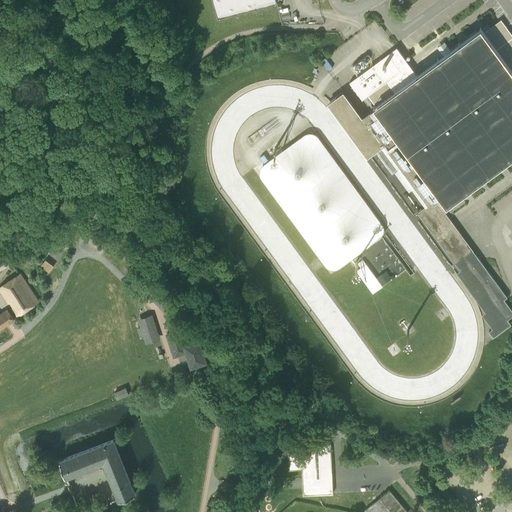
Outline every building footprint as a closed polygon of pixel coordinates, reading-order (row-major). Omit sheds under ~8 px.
[(213,0),(218,18),(277,3),(275,0),(213,0)] [(426,0),(420,0),(406,11),(412,19),(431,5),(426,0)] [(419,193),(428,204),(435,199),(439,196),(446,206),(447,206),(451,211),(465,201),(461,195),(511,157),(511,36),(501,21),(491,28),(488,25),(482,30),(481,27),(450,50),(442,56),(417,75),(397,47),(372,65),(350,82),(362,99),(368,95),(375,105),(373,106),(374,108),(364,116),(362,117),(343,91),(335,97),(368,142),(367,143),(373,150),(374,149),(376,152),(392,174),(394,173),(396,171),(392,164),(398,160),(399,160),(403,165),(418,185),(420,184),(424,189),(419,193)] [(442,56),(450,50),(444,41),(436,47),(442,56)] [(368,142),(335,97),(327,103),(367,159),(376,152),(374,149),(373,150),(367,143),(368,142)] [(262,127),(248,138),(252,143),(266,132),(262,127)] [(305,134),(265,163),(263,165),(261,168),(260,171),(260,174),(261,177),(325,265),(328,268),(331,269),(334,269),(338,268),(380,237),(382,236),(383,233),(384,229),(383,226),(382,223),(317,135),(314,133),(311,133),(308,133),(305,134)] [(425,206),(428,204),(419,193),(424,189),(420,184),(418,185),(403,165),(399,160),(398,160),(392,164),(396,171),(394,173),(409,192),(413,189),(425,206)] [(402,199),(398,207),(406,211),(408,207),(405,205),(407,202),(402,199)] [(456,228),(435,199),(428,204),(432,210),(435,214),(432,216),(429,213),(426,215),(450,248),(464,238),(456,228)] [(450,248),(426,215),(429,213),(432,210),(428,204),(425,206),(417,212),(446,251),(450,248)] [(89,244),(101,250),(108,234),(104,231),(102,230),(103,229),(105,225),(98,222),(95,228),(96,228),(89,244)] [(478,257),(464,238),(450,248),(446,251),(460,270),(478,257)] [(0,268),(11,262),(7,255),(0,258),(0,268)] [(489,331),(493,337),(506,327),(511,324),(507,319),(511,315),(511,310),(504,299),(507,297),(478,257),(460,270),(489,310),(487,312),(489,315),(488,315),(495,324),(491,326),(493,328),(489,331)] [(56,267),(46,259),(40,267),(50,274),(56,267)] [(382,285),(376,278),(366,263),(356,271),(373,293),(383,286),(382,285)] [(386,271),(376,278),(382,285),(391,279),(386,271)] [(13,309),(18,315),(38,302),(20,275),(0,288),(10,303),(11,302),(15,308),(13,309)] [(136,283),(161,305),(166,300),(141,277),(136,283)] [(9,311),(0,317),(6,325),(14,320),(9,311)] [(143,336),(146,344),(161,339),(152,314),(137,319),(140,327),(137,329),(140,337),(143,336)] [(179,354),(184,368),(191,365),(191,366),(206,361),(199,339),(193,341),(191,335),(183,338),(181,334),(180,329),(167,334),(174,356),(179,354)] [(211,388),(213,393),(222,390),(220,384),(211,388)] [(115,393),(117,400),(129,395),(126,388),(115,393)] [(113,440),(97,446),(60,461),(65,477),(71,475),(73,478),(76,476),(75,473),(104,462),(119,500),(135,494),(113,440)] [(332,481),(331,444),(318,444),(318,450),(288,451),(289,469),(302,469),(302,483),(303,495),(333,494),(332,481)] [(366,509),(368,511),(407,511),(389,490),(366,509)]
